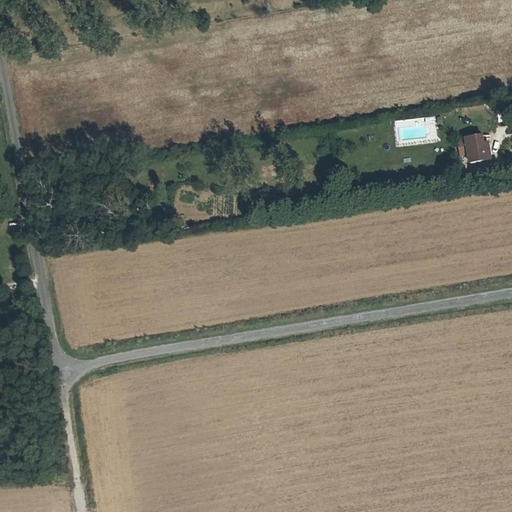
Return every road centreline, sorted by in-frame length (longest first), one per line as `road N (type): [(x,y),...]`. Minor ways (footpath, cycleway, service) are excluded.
road 1 (unclassified): [(57,373),(511,299)]
road 2 (residential): [(57,373),(0,68)]
road 3 (track): [(82,511),(57,373)]
